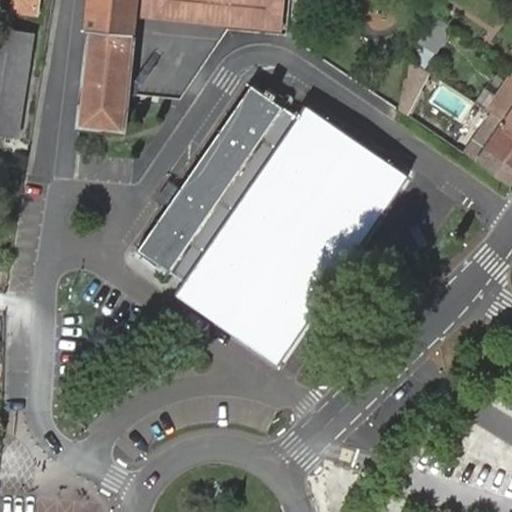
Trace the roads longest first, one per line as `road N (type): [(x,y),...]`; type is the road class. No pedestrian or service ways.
road 1 (residential): [(279,473),(472,283)]
road 2 (residential): [(279,473),(257,458),(206,451),(160,475),(139,511)]
